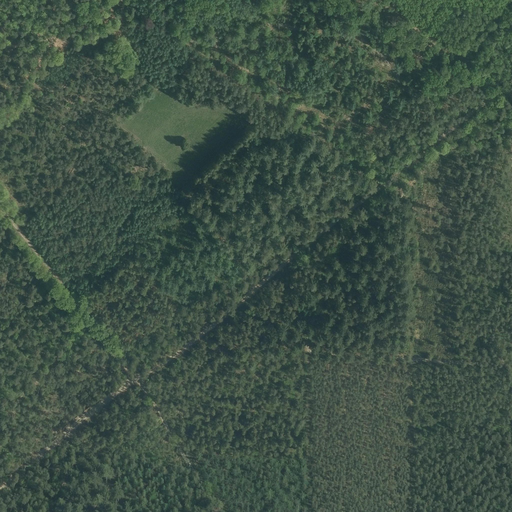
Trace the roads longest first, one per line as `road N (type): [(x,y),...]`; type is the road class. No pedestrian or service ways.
road 1 (track): [(0,490),(511,81)]
road 2 (track): [(197,340),(511,367)]
road 3 (track): [(511,151),(436,156),(318,309),(307,351)]
road 4 (track): [(136,380),(0,208)]
road 5 (track): [(136,380),(221,511)]
